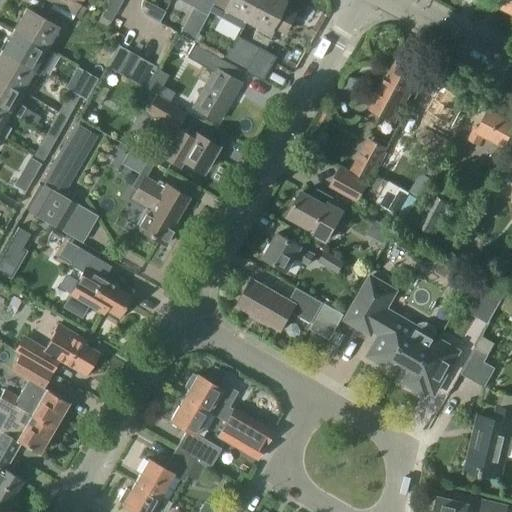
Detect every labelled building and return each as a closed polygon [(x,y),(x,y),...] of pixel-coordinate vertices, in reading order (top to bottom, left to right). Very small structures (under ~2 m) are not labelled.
[(47,0),(53,3),(74,15),(77,9),(80,4),(82,0),(47,0)] [(110,22),(122,0),(110,0),(101,16),(110,22)] [(159,22),(165,11),(144,0),(142,0),(141,3),(141,8),(143,12),(145,15),(159,22)] [(241,29),(245,21),(256,0),(228,0),(219,17),(241,29)] [(256,0),(245,21),(256,27),(250,37),(265,46),(274,28),(282,32),(293,12),(282,6),(285,0),(256,0)] [(511,0),(504,0),(502,6),(511,10),(511,0)] [(13,29),(45,47),(57,26),(65,30),(71,19),(50,7),(44,19),(25,8),(13,29)] [(176,32),(190,39),(192,41),(205,16),(194,10),(186,24),(178,20),(173,30),(176,32)] [(54,52),(45,47),(13,29),(1,50),(33,68),(42,73),(54,52)] [(228,45),(221,58),(230,63),(237,50),(251,58),(258,47),(237,35),(231,47),(228,45)] [(106,65),(118,72),(130,51),(118,44),(106,65)] [(251,58),(244,71),(262,80),(276,56),(258,46),(258,47),(251,58)] [(0,77),(21,89),(33,68),(1,50),(0,52),(0,77)] [(130,51),(118,72),(128,78),(140,57),(130,51)] [(145,87),(157,66),(140,57),(128,78),(145,87)] [(396,59),(382,85),(370,110),(394,123),(414,85),(412,83),(418,71),(396,59)] [(157,66),(145,87),(170,101),(175,92),(162,85),(169,73),(157,66)] [(194,107),(219,122),(242,83),(217,68),(194,107)] [(71,90),(80,95),(92,74),(82,69),(71,90)] [(21,89),(0,77),(0,105),(9,110),(20,116),(25,107),(15,101),(21,89)] [(434,95),(427,109),(420,122),(455,141),(468,116),(457,110),(465,96),(442,84),(436,96),(434,95)] [(68,116),(80,95),(71,90),(59,111),(68,116)] [(184,113),(154,94),(143,113),(173,130),(184,113)] [(0,132),(5,136),(10,127),(2,123),(9,110),(0,105),(0,132)] [(467,139),(479,145),(485,134),(504,144),(511,130),(511,121),(489,109),(479,126),(475,125),(467,139)] [(56,137),(68,116),(59,111),(47,132),(56,137)] [(402,122),(379,164),(393,171),(415,129),(402,122)] [(26,209),(61,229),(76,203),(62,195),(96,137),(89,133),(77,126),(76,125),(62,148),(60,148),(49,167),(50,167),(26,209)] [(193,137),(179,128),(162,156),(178,166),(182,159),(202,170),(217,145),(195,132),(193,137)] [(44,159),(56,137),(47,132),(34,154),(44,159)] [(366,137),(348,171),(367,181),(385,148),(366,137)] [(30,157),(14,185),(25,191),(41,164),(30,157)] [(357,201),(369,182),(367,181),(348,171),(341,167),(330,185),(357,201)] [(381,171),(361,206),(382,218),(402,183),(381,171)] [(166,185),(166,184),(158,180),(157,182),(144,174),(130,198),(151,210),(150,213),(146,210),(136,228),(166,244),(177,225),(173,223),(187,197),(166,185)] [(0,188),(8,198),(18,191),(8,179),(0,185),(0,188)] [(431,234),(454,188),(438,180),(415,226),(431,234)] [(301,191),(288,215),(311,228),(308,233),(325,242),(344,210),(329,201),(331,197),(318,190),(313,198),(301,191)] [(18,226),(0,257),(0,272),(10,278),(26,250),(22,248),(30,233),(18,226)] [(314,253),(301,246),(301,245),(278,233),(264,257),(287,270),(294,257),(308,265),(314,253)] [(69,264),(83,272),(70,295),(63,307),(81,317),(88,305),(103,314),(106,310),(119,317),(132,294),(118,286),(118,285),(102,276),(104,274),(105,275),(111,265),(66,240),(58,254),(71,261),(69,264)] [(316,262),(335,273),(342,262),(323,251),(316,262)] [(412,370),(407,379),(410,381),(411,384),(413,388),(417,390),(421,390),(425,389),(428,391),(429,388),(435,392),(459,350),(435,336),(435,335),(434,331),(432,328),(429,325),(425,324),(421,324),(417,325),(416,326),(378,304),(389,286),(372,276),(347,318),(372,332),(374,328),(382,333),(377,342),(381,345),(374,357),(386,364),(396,361),(412,370)] [(291,312),(311,323),(322,302),(296,287),(289,299),(252,280),(238,307),(281,330),(291,312)] [(488,286),(472,315),(487,324),(503,295),(488,286)] [(18,352),(50,371),(57,358),(58,358),(57,360),(86,375),(98,353),(84,345),(87,340),(55,323),(41,349),(23,338),(15,350),(18,352)] [(461,373),(484,387),(495,367),(484,361),(488,354),(475,347),(461,373)] [(51,372),(50,371),(18,352),(9,368),(28,379),(18,396),(4,388),(0,396),(53,427),(68,402),(42,387),(51,372)] [(189,390),(184,398),(210,412),(226,422),(233,409),(229,407),(237,392),(224,385),(222,389),(197,375),(196,377),(193,375),(185,387),(189,390)] [(0,451),(12,458),(21,442),(38,453),(40,449),(43,451),(50,439),(47,438),(53,427),(0,396),(0,406),(9,411),(0,426),(0,451)] [(186,429),(175,448),(195,460),(207,440),(197,434),(210,412),(184,398),(171,421),(186,429)] [(477,414),(467,458),(464,471),(499,479),(511,425),(511,409),(497,406),(494,418),(477,414)] [(233,409),(226,422),(264,444),(272,430),(234,408),(233,409)] [(226,422),(217,436),(256,458),(264,444),(226,422)] [(149,459),(136,482),(160,495),(172,474),(184,481),(187,475),(196,480),(204,465),(195,460),(175,448),(164,468),(149,459)] [(0,451),(0,504),(6,508),(7,505),(13,504),(16,498),(15,493),(22,480),(5,470),(12,458),(0,451)] [(159,511),(160,511),(165,511),(171,502),(160,495),(136,482),(131,492),(127,489),(120,502),(123,504),(123,506),(133,511),(159,511)] [(511,511),(511,507),(507,507),(454,493),(453,500),(438,497),(434,511),(511,511)] [(204,502),(198,511),(219,511),(221,511),(204,502)]
